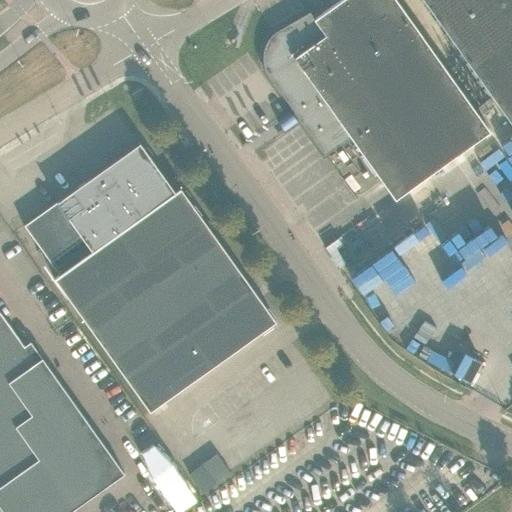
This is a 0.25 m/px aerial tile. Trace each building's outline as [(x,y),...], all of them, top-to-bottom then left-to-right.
[(422,37),(395,0),(339,0),(314,18),(309,11),(275,31),(272,34),(269,37),(266,41),(264,45),(262,50),(262,55),(262,59),(262,64),(263,68),(265,72),(268,76),(294,113),(292,115),(290,112),(277,122),(284,131),(297,122),(295,119),(297,118),(324,155),(350,137),(394,199),(489,131),(422,37)] [(511,0),(422,0),(511,125),(511,0)] [(174,192),(139,143),(23,225),(58,274),(53,278),(149,412),(275,322),(179,188),(174,192)] [(414,264),(450,241),(437,221),(401,243),(414,264)] [(465,298),(473,292),(470,287),(462,293),(465,298)] [(478,300),(462,306),(468,320),(484,314),(478,300)] [(23,346),(0,314),(0,313),(0,511),(68,511),(123,473),(30,342),(23,346)] [(429,362),(451,371),(454,364),(432,354),(429,362)] [(471,390),(481,369),(464,360),(453,381),(471,390)]
